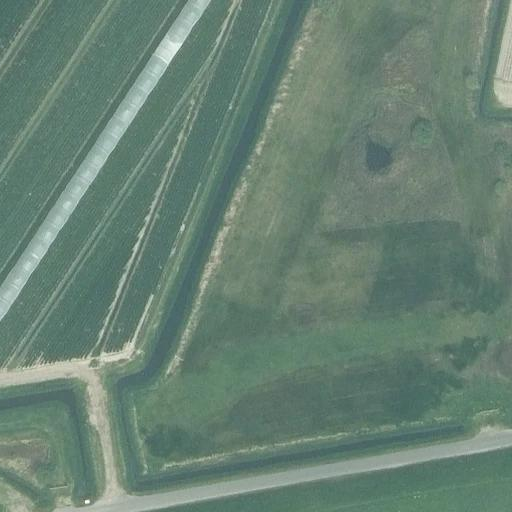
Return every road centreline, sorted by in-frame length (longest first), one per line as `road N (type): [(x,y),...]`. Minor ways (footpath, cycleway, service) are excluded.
road 1 (unclassified): [(86,511),(511,437)]
road 2 (unknown): [(0,422),(56,419),(65,511)]
